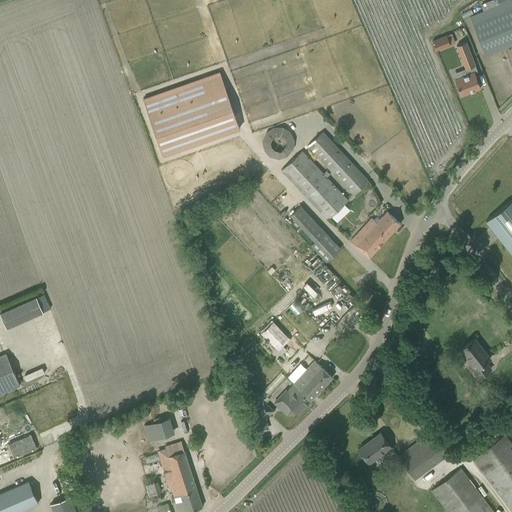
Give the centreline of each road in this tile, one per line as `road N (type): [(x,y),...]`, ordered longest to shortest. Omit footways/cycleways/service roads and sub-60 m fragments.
road 1 (tertiary): [(218,511),(376,349),(437,204)]
road 2 (unclassified): [(511,304),(437,204)]
